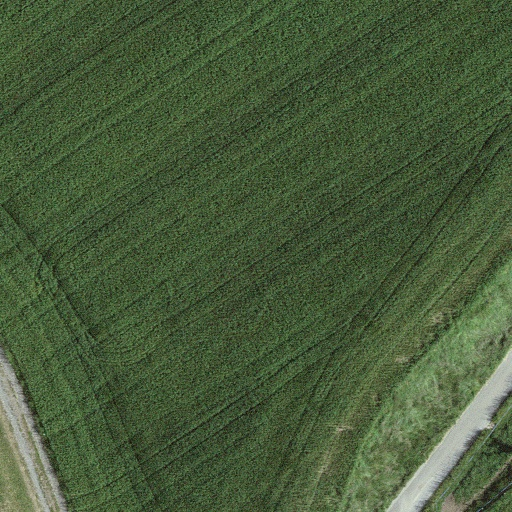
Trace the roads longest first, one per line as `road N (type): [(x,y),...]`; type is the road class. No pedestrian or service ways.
road 1 (unclassified): [(402,511),(511,370)]
road 2 (track): [(0,395),(49,511)]
